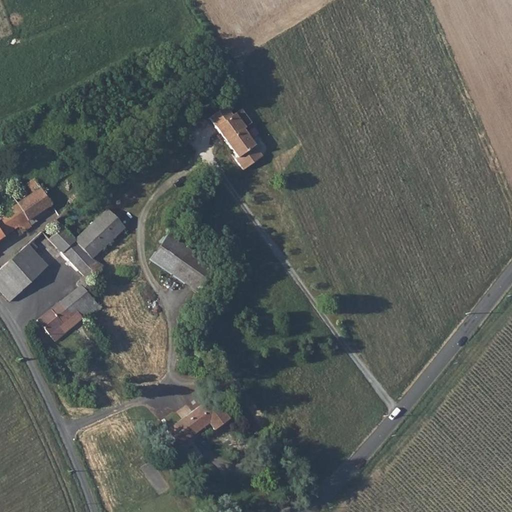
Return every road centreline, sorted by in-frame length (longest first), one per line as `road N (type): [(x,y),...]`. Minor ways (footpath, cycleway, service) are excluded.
road 1 (tertiary): [(308,511),(511,273)]
road 2 (track): [(422,0),(511,210)]
road 3 (unclassified): [(94,511),(7,323)]
